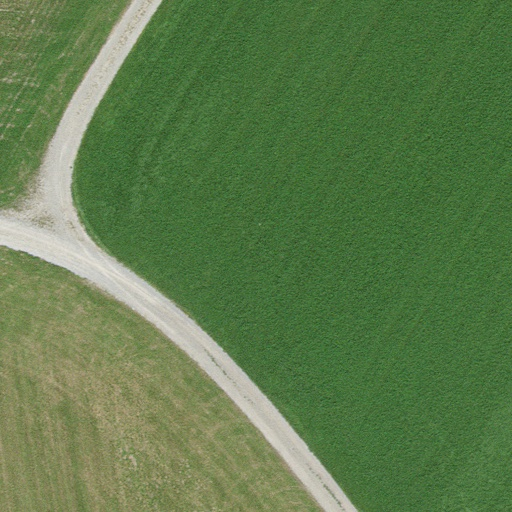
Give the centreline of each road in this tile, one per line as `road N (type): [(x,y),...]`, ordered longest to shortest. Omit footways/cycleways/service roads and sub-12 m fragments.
road 1 (track): [(329,511),(164,304),(33,238),(0,230)]
road 2 (track): [(169,0),(33,238)]
